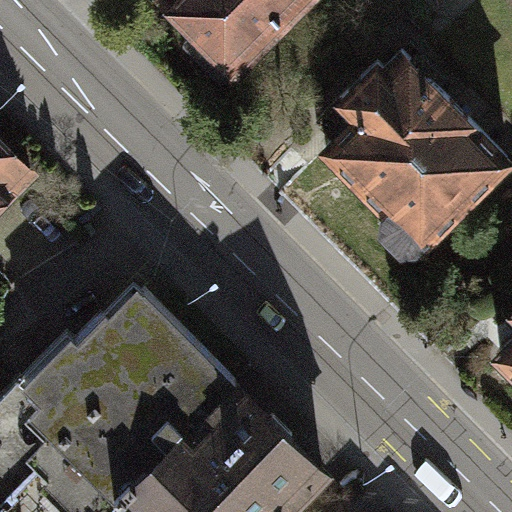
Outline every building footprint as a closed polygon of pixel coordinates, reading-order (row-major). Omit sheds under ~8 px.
[(170,0),(197,26),(181,41),(221,81),(301,0),(170,0)] [(421,239),(509,152),(402,46),(384,64),(376,57),(341,92),(357,109),(324,141),(384,202),(380,222),(400,240),(421,239)] [(0,125),(0,208),(42,170),(0,125)] [(236,366),(138,271),(104,305),(98,299),(79,317),(70,308),(18,360),(0,378),(0,511),(101,511),(105,498),(119,484),(236,366)] [(511,335),(497,350),(511,365),(511,335)] [(281,511),(333,461),(236,366),(119,484),(105,498),(118,511),(281,511)]
